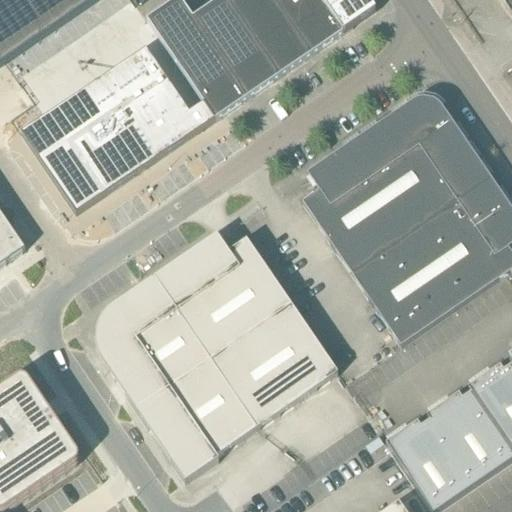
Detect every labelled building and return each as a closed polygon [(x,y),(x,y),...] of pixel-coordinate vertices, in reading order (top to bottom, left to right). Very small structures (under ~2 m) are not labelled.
[(375,16),(370,8),(364,0),(224,0),(192,22),(180,3),(147,25),(216,125),(375,16)] [(511,0),(498,0),(511,20),(511,0)] [(146,54),(22,139),(77,220),(215,125),(204,108),(190,117),(146,54)] [(511,250),(511,216),(441,112),(440,111),(439,109),(437,108),(435,106),(432,105),(430,104),(428,104),(425,103),(423,104),(420,104),(418,105),(415,106),(413,107),(284,195),(296,212),(282,221),(376,358),(382,366),(511,276),(511,258),(508,253),(511,250)] [(0,272),(26,254),(0,216),(0,272)] [(105,364),(106,365),(129,398),(125,401),(147,434),(151,431),(174,464),(170,467),(184,489),(218,466),(215,463),(338,379),(246,245),(228,258),(217,241),(184,264),(186,268),(115,316),(114,317),(109,322),(105,328),(102,335),(100,343),(100,350),(102,357),(105,364)] [(4,354),(0,356),(0,389),(19,377),(4,354)] [(511,456),(511,369),(504,375),(500,370),(468,392),(471,397),(511,456)] [(0,511),(11,511),(75,469),(77,466),(78,464),(78,462),(77,458),(50,418),(51,417),(52,415),(52,413),(51,411),(50,410),(48,409),(45,409),(44,410),(28,388),(27,386),(24,385),(22,385),(20,385),(18,386),(0,398),(0,511)] [(475,491),(511,466),(511,456),(471,397),(462,403),(459,398),(427,420),(430,425),(475,491)] [(428,511),(445,511),(475,491),(430,425),(421,431),(418,427),(386,448),(428,511)]
